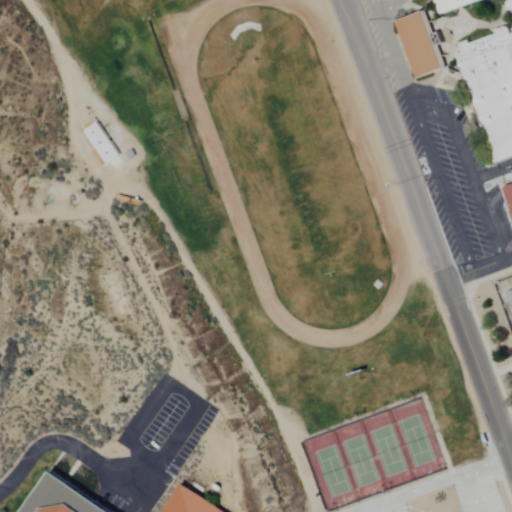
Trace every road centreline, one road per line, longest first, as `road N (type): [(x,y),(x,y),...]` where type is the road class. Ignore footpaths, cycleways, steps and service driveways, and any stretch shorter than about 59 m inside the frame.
road 1 (tertiary): [(339,0),(511,462)]
road 2 (track): [(106,183),(131,183),(144,193),(281,425),(314,511)]
road 3 (track): [(106,183),(112,224),(190,384)]
road 4 (track): [(22,0),(58,60),(76,150),(106,183)]
